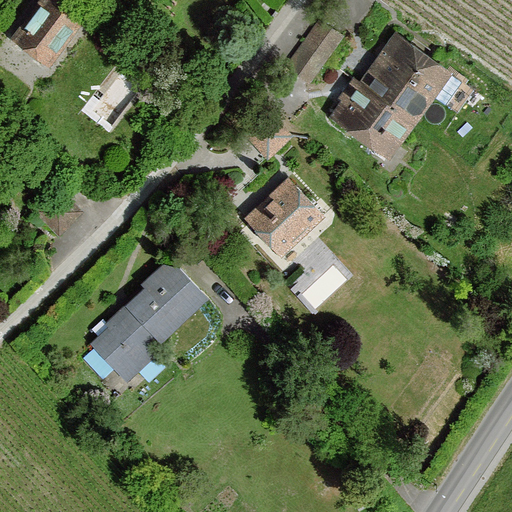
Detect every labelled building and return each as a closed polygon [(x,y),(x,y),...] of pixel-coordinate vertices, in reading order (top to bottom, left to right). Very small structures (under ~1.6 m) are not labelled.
[(89,18),(65,0),(40,0),(10,40),(50,69),(89,18)] [(322,20),(287,63),(313,82),(346,37),(322,20)] [(400,31),(336,115),(391,158),(457,71),(400,31)] [(297,134),(282,121),(256,145),(270,160),(297,134)] [(291,177),(248,217),(286,259),(330,218),(291,177)] [(62,192),(40,215),(61,236),(84,212),(62,192)] [(174,261),(93,341),(131,379),(212,299),(174,261)]
